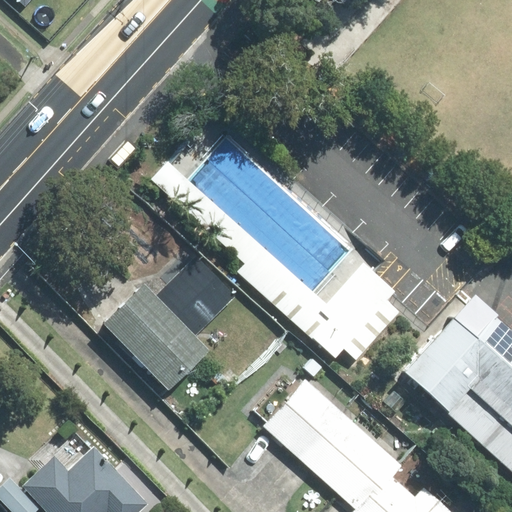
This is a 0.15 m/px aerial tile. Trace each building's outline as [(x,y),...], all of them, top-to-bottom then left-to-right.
[(337,73),(401,0),(335,0),(300,40),(337,73)] [(314,310),(156,165),(135,186),(323,361),(334,349),(351,365),(392,321),(375,306),(385,296),(353,267),(314,310)] [(127,288),(84,330),(152,401),(196,359),(179,342),(235,289),(196,249),(141,303),(127,288)] [(511,408),(511,350),(480,321),(461,342),(437,320),(400,361),(458,414),(486,385),(511,408)] [(448,511),(300,377),(254,427),(347,511),(448,511)] [(23,479),(51,511),(122,511),(146,492),(101,441),(68,470),(53,453),(23,479)] [(27,511),(37,503),(13,476),(0,487),(0,499),(11,511),(27,511)]
